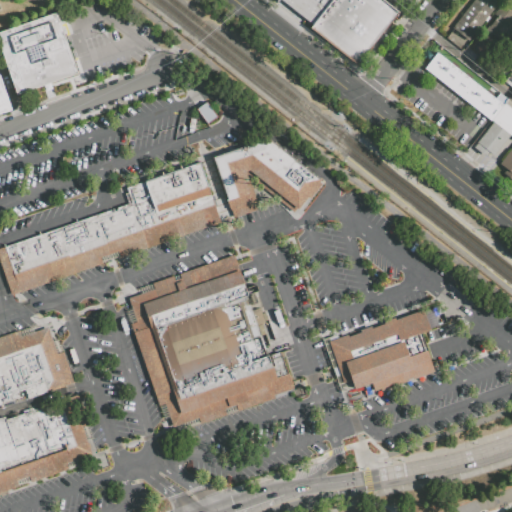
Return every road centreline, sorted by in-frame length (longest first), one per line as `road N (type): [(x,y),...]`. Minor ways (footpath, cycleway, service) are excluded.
road 1 (secondary): [(285,497),(511,445)]
road 2 (secondary): [(366,98),(511,213)]
road 3 (secondary): [(238,0),(366,98)]
road 4 (residential): [(165,67),(20,124)]
road 5 (residential): [(366,98),(442,0)]
